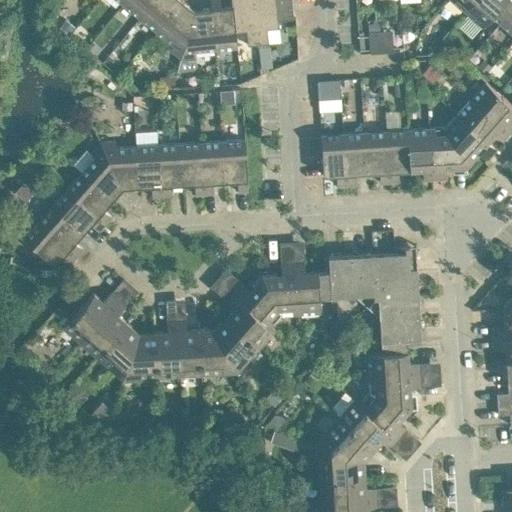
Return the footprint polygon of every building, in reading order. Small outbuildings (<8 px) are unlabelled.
[(140,16),(152,0),(124,0),(123,3),(140,16)] [(156,30),(180,0),(152,0),(140,16),(156,30)] [(180,57),(195,8),(195,9),(184,0),(180,0),(156,30),(172,43),(169,48),(180,57)] [(235,31),(232,5),(221,6),(219,0),(209,0),(211,7),(215,47),(237,45),(236,31),(235,31)] [(258,43),(253,0),(231,0),(232,5),(235,31),(236,31),(246,30),(247,44),(258,43)] [(278,19),(275,0),(253,0),(258,43),(269,42),(267,28),(279,27),(278,19)] [(291,0),(275,0),(278,19),(294,17),(291,0)] [(454,0),(466,10),(474,0),(454,0)] [(500,21),(511,7),(511,0),(474,0),(466,10),(482,25),(492,14),(500,21)] [(211,7),(195,8),(180,57),(195,56),(194,49),(215,47),(211,7)] [(511,31),(511,7),(500,21),(511,31)] [(294,18),(282,19),(283,28),(295,27),(294,18)] [(381,51),(380,30),(369,31),(370,52),(381,51)] [(271,54),(259,56),(260,68),(272,67),(271,54)] [(430,64),(421,73),(432,82),(440,73),(430,64)] [(511,112),(511,103),(486,80),(471,97),(510,132),(511,129),(511,121),(508,117),(511,112)] [(233,89),(219,90),(220,104),(234,103),(233,89)] [(510,132),(471,97),(457,113),(488,140),(496,131),(504,139),(510,132)] [(132,101),(122,101),(122,109),(132,109),(132,101)] [(488,140),(457,113),(446,125),(429,126),(432,178),(443,177),(442,166),(466,165),(481,147),(489,155),(496,147),(488,140)] [(432,178),(429,126),(408,128),(410,168),(423,168),(423,179),(432,178)] [(410,168),(408,128),(386,129),(389,181),(399,180),(399,169),(410,168)] [(389,181),(386,129),(365,130),(367,171),(380,170),(380,182),(389,181)] [(367,171),(365,130),(343,132),(346,184),(356,183),(355,172),(367,171)] [(346,184),(343,132),(321,133),(324,174),(336,173),(337,184),(346,184)] [(248,190),(245,138),(223,140),(225,180),(237,180),(238,190),(248,190)] [(139,185),(136,145),(116,146),(115,140),(101,141),(100,142),(123,186),(139,185)] [(225,180),(223,140),(201,141),(204,192),(214,192),(213,181),(225,180)] [(204,192),(201,141),(179,142),(182,183),(194,182),(195,193),(204,192)] [(123,186),(100,142),(91,152),(95,156),(81,172),(112,199),(123,186)] [(182,183),(179,142),(158,144),(161,195),(171,194),(170,183),(182,183)] [(161,195),(158,144),(136,145),(139,185),(151,185),(152,196),(161,195)] [(112,199),(81,172),(67,188),(106,222),(112,215),(104,208),(112,199)] [(106,222),(67,188),(53,204),(83,231),(91,222),(100,229),(106,222)] [(83,231),(53,204),(38,221),(77,255),(84,247),(75,240),(83,231)] [(77,255),(38,221),(23,237),(55,263),(63,254),(71,261),(77,255)] [(394,251),(373,252),(375,296),(419,293),(418,270),(416,244),(395,245),(394,251)] [(351,253),(329,255),(329,269),(330,295),(353,294),(354,294),(367,305),(375,296),(373,252),(351,253)] [(304,259),(295,260),(298,311),(320,310),(320,296),(330,295),(329,269),(318,269),(305,270),(304,259)] [(298,311),(295,260),(285,260),(286,271),(262,273),(246,291),(238,283),(232,291),(271,324),(282,312),(298,311)] [(511,277),(511,279),(511,280),(511,294),(503,304),(505,327),(493,328),(494,338),(511,336),(511,277)] [(80,340),(118,297),(111,291),(104,299),(94,291),(63,326),(80,340)] [(271,324),(232,291),(225,298),(234,306),(226,315),(261,345),(276,328),(271,324)] [(375,296),(367,305),(380,315),(380,317),(381,340),(407,338),(422,337),(420,315),(419,293),(375,296)] [(96,355),(127,320),(118,312),(126,304),(118,297),(80,340),(96,355)] [(261,345),(226,315),(215,327),(237,372),(238,371),(261,345)] [(201,374),(198,328),(186,328),(186,317),(176,318),(179,375),(201,374)] [(179,375),(176,318),(167,318),(167,330),(155,330),(158,376),(179,375)] [(122,378),(139,331),(127,320),(96,355),(122,378)] [(237,372),(215,327),(198,328),(201,374),(237,372)] [(158,376),(155,330),(139,331),(122,378),(158,376)] [(511,358),(511,336),(494,338),(495,347),(506,347),(506,358),(511,358)] [(382,350),(367,351),(368,374),(420,371),(420,361),(408,362),(408,349),(407,338),(381,340),(382,350)] [(511,358),(506,358),(495,359),(496,368),(507,368),(508,380),(511,379),(511,358)] [(411,404),(410,386),(410,381),(421,380),(420,371),(368,374),(369,390),(359,402),(397,437),(404,430),(395,422),(411,404)] [(511,379),(508,380),(508,391),(497,392),(498,402),(511,401),(511,379)] [(273,389),(266,397),(274,405),(281,396),(273,389)] [(359,402),(355,398),(339,415),(374,446),(383,437),(391,444),(397,437),(359,402)] [(511,401),(498,402),(498,413),(509,412),(510,424),(511,423),(511,401)] [(374,446),(339,415),(316,441),(316,442),(364,458),(374,446)] [(274,429),(270,442),(279,445),(283,432),(274,429)] [(363,458),(364,458),(316,442),(318,477),(364,474),(363,458)] [(365,487),(364,474),(318,477),(319,499),(377,495),(376,486),(365,487)] [(366,511),(366,506),(377,505),(377,495),(319,499),(320,511),(366,511)]
